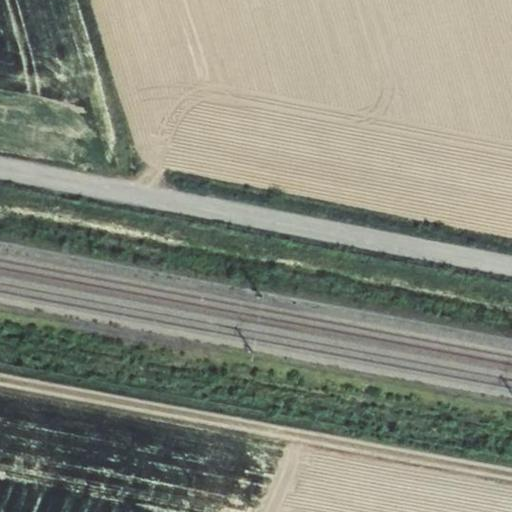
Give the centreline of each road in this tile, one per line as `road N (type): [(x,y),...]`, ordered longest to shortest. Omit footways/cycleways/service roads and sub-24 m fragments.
road 1 (unclassified): [(0,167),(511,264)]
road 2 (track): [(0,379),(511,474)]
